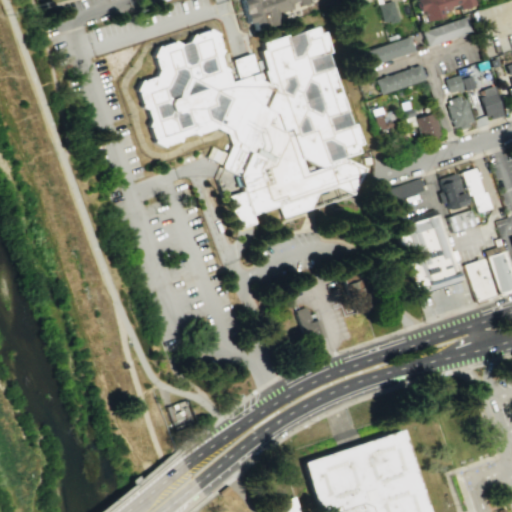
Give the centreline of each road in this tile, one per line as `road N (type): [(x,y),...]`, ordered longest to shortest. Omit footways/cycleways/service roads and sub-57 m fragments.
road 1 (primary): [(511,310),(337,368),(182,464)]
road 2 (primary): [(196,484),(329,392),(511,334)]
road 3 (residential): [(511,130),(382,175)]
